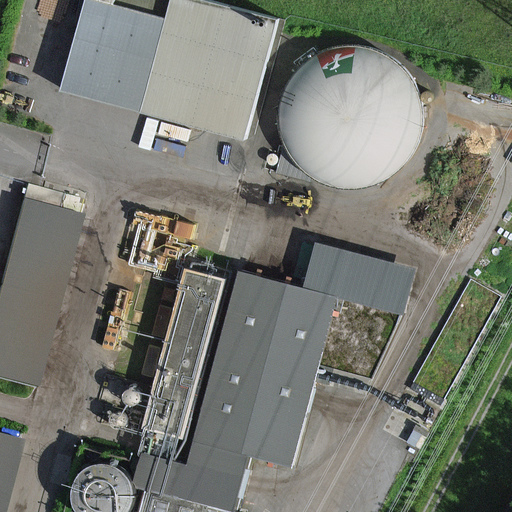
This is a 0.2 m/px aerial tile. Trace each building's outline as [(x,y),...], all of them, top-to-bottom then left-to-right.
[(223,134),(244,139),(276,20),(199,0),(88,0),(64,91),(105,102),(141,112),(223,134)] [(29,196),(67,201),(68,189),(31,184),(29,196)] [(27,201),(0,303),(0,371),(37,382),(81,215),(27,201)] [(194,258),(192,211),(144,213),(145,249),(163,249),(163,259),(194,258)] [(413,269),(316,244),(305,288),(239,271),(228,268),(226,277),(183,266),(140,430),(149,432),(143,453),(135,485),(148,489),(142,511),(233,511),(234,511),(249,455),(291,466),(319,362),(370,376),(401,314),(413,269)] [(0,434),(0,511),(9,511),(28,442),(0,434)] [(76,511),(129,511),(133,504),(135,495),(134,486),(130,478),(125,471),(117,465),(108,463),(99,462),(90,465),(83,469),(76,476),(72,484),(71,493),(72,502),(75,511),(76,511)]
